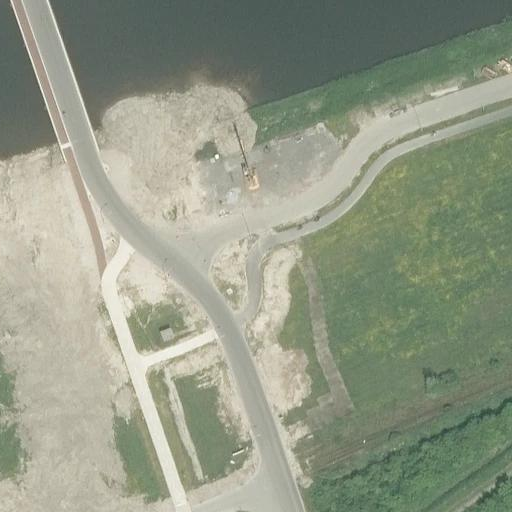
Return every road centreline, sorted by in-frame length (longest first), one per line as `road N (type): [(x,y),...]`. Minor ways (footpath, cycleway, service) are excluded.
road 1 (residential): [(511,83),(393,124),(360,145),(329,187),(287,212),(201,243),(179,266)]
road 2 (tertiary): [(179,266),(136,235),(100,193),(31,0)]
road 3 (tertiary): [(179,266),(227,328),(275,477)]
